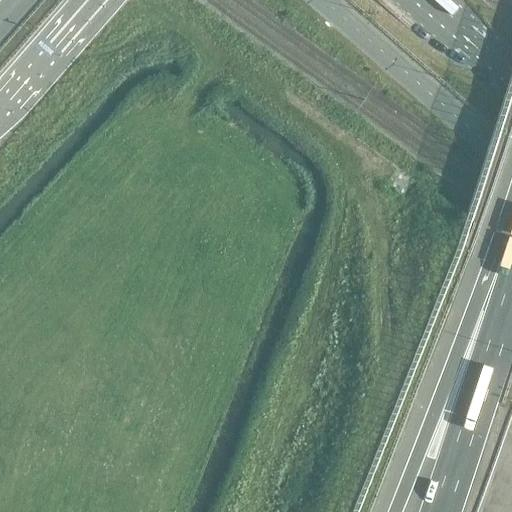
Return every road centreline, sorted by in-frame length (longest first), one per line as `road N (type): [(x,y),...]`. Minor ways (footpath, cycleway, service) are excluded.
road 1 (motorway): [(511,280),(397,511)]
road 2 (primary): [(322,0),(511,166)]
road 3 (motorway): [(511,288),(439,511)]
road 4 (motorway): [(0,110),(96,0)]
